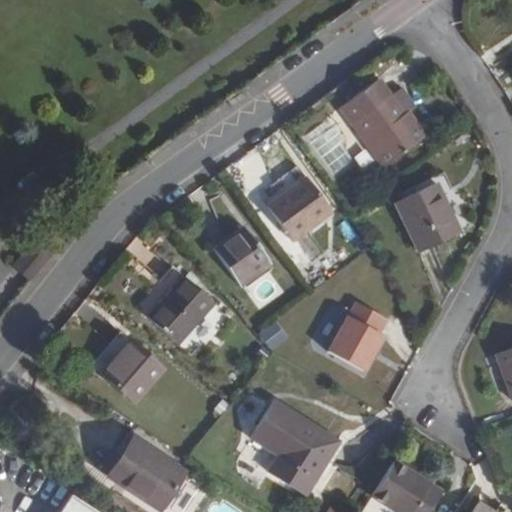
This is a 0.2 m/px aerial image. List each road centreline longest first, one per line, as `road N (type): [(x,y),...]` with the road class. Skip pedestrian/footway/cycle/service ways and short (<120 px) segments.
road 1 (residential): [(0,361),(136,199),(407,0)]
road 2 (residential): [(511,218),(436,337),(426,374),(440,424)]
road 3 (residential): [(421,0),(500,122),(511,160)]
